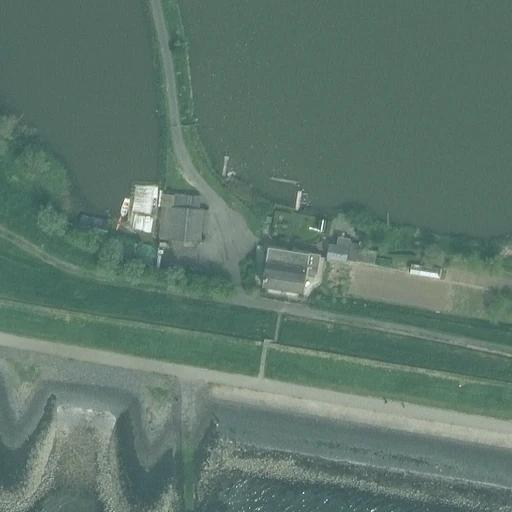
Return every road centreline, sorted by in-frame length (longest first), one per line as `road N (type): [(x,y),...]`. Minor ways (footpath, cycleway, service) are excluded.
road 1 (track): [(0,234),(64,272),(280,308)]
road 2 (track): [(280,308),(511,354)]
